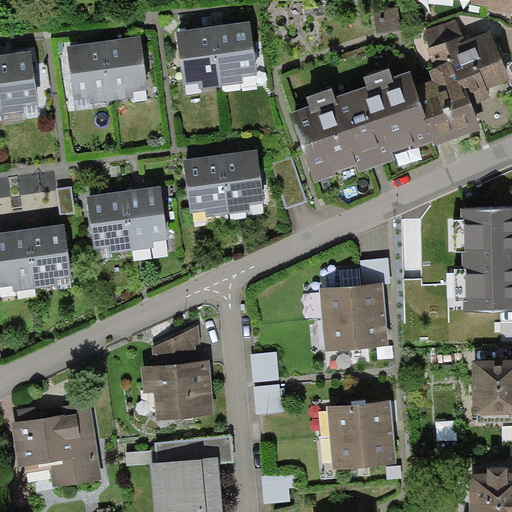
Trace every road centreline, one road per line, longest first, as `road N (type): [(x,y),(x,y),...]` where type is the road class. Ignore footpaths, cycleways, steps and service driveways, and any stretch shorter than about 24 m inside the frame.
road 1 (residential): [(229,278),(511,152)]
road 2 (residential): [(0,385),(229,278)]
road 3 (residential): [(229,278),(248,511)]
